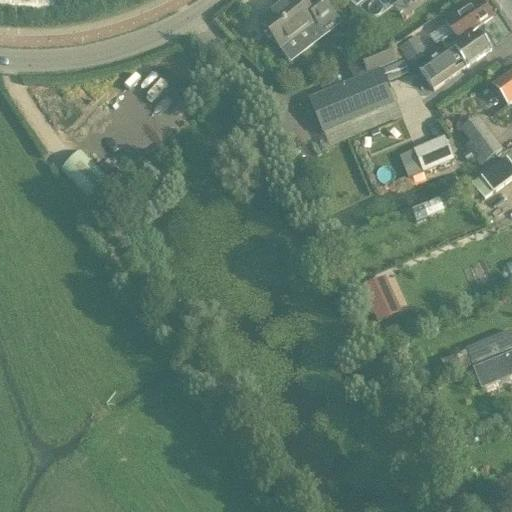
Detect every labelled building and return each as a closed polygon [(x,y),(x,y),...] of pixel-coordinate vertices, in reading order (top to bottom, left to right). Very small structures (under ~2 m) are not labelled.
[(53,0),(0,0),(0,14),(54,15),(53,0)] [(296,0),(292,0),(259,27),(278,52),(314,24),(318,30),(332,19),(317,0),(313,0),(303,8),(296,0)] [(345,0),(356,10),(368,0),(345,0)] [(452,36),(441,45),(446,52),(492,19),(480,2),(446,27),(452,36)] [(451,50),(419,74),(432,92),(465,68),(466,70),(491,52),(478,35),(454,53),(451,50)] [(410,69),(427,58),(417,40),(399,52),(410,69)] [(367,76),(394,64),(388,49),(360,61),(367,76)] [(378,74),(309,103),(322,136),(395,106),(390,94),(387,95),(378,74)] [(507,108),(511,103),(511,74),(493,89),(507,108)] [(485,164),(501,152),(476,120),(461,133),(485,164)] [(423,176),(453,163),(443,139),(413,152),(423,176)] [(81,152),(59,174),(93,208),(115,186),(81,152)] [(481,180),(472,187),(484,202),(493,196),(511,181),(511,168),(506,161),(481,180)] [(324,192),(314,197),(320,210),(331,204),(324,192)] [(511,225),(499,231),(511,258),(511,257),(511,225)] [(394,300),(370,310),(377,325),(401,314),(394,300)] [(461,373),(511,350),(511,339),(509,333),(466,352),(466,353),(440,364),(444,373),(461,373)] [(511,353),(473,370),(481,391),(511,378),(511,353)]
